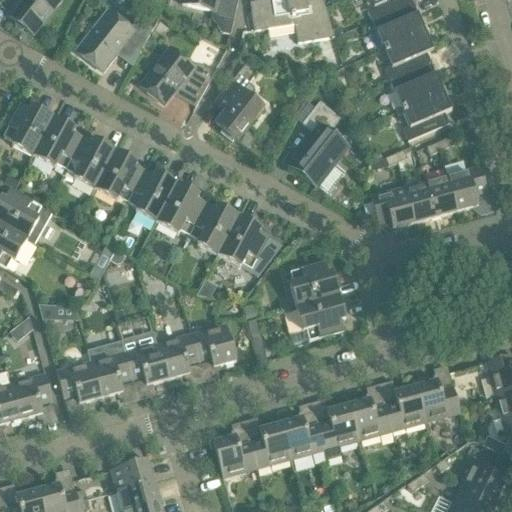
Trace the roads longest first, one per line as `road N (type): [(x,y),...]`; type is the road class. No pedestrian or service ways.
road 1 (residential): [(381,274),(363,247),(8,57)]
road 2 (residential): [(510,239),(439,0)]
road 3 (residential): [(169,422),(403,355)]
road 4 (residential): [(0,466),(169,422)]
road 5 (residential): [(381,274),(510,239)]
